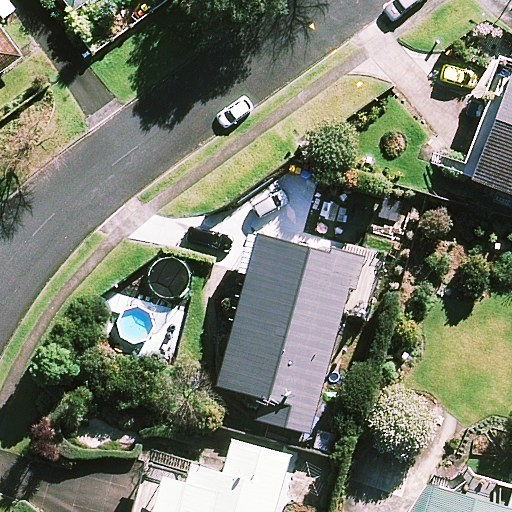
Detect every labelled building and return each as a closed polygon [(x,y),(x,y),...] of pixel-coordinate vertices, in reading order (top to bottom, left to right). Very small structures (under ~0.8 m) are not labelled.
[(8,0),(0,0),(0,68),(19,56),(0,29),(0,6),(9,0),(8,0)] [(84,0),(64,0),(72,9),(84,0)] [(511,53),(503,50),(469,146),(461,170),(511,188),(511,53)] [(354,249),(254,223),(214,379),(259,391),(253,414),(307,428),(354,249)] [(268,511),(286,445),(228,429),(214,483),(158,469),(146,511),(268,511)] [(511,511),(511,509),(511,502),(424,478),(414,511),(400,508),(399,511),(511,511)]
